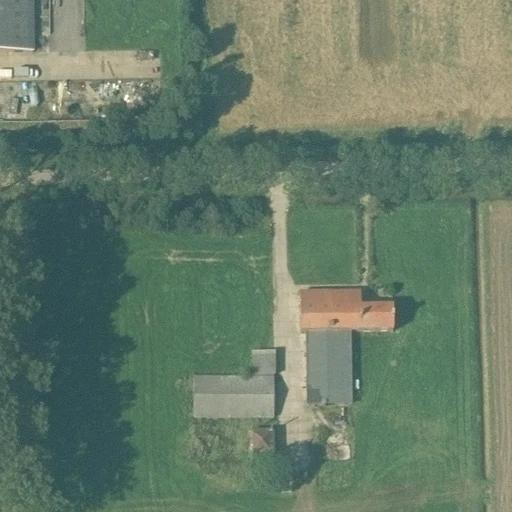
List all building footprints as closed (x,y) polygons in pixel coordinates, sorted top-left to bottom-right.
[(0,0),(0,52),(33,53),(32,0),(0,0)] [(351,406),(350,333),(393,332),(392,308),(348,309),(348,293),(299,294),(300,333),(305,333),(306,407),(351,406)] [(275,376),(274,352),(251,353),(252,376),(275,376)] [(273,378),(193,378),(193,419),(273,419),(273,378)] [(272,461),(270,430),(247,431),(248,462),(272,461)]
